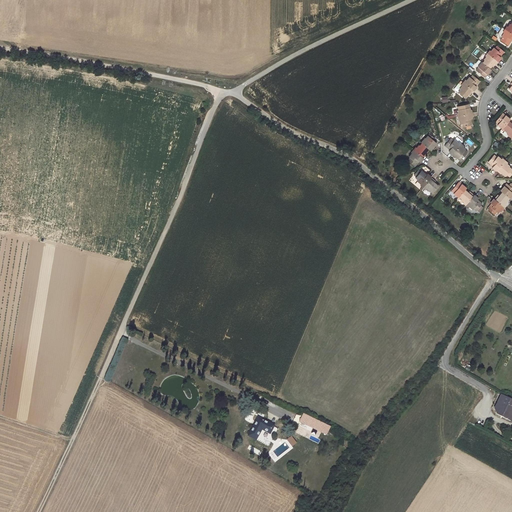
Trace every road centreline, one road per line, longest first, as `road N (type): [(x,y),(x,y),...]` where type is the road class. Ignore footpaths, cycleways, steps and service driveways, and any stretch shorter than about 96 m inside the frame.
road 1 (residential): [(507,281),(345,155),(235,93)]
road 2 (unclassified): [(100,378),(219,90)]
road 3 (track): [(208,86),(0,47)]
road 4 (residential): [(235,93),(278,63),(410,0)]
road 5 (track): [(38,511),(100,378)]
